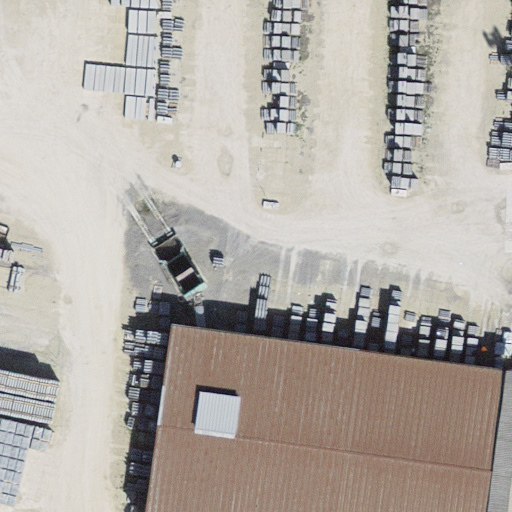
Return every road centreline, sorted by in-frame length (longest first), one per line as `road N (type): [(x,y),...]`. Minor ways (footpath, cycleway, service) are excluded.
road 1 (unknown): [(77,259),(54,511)]
road 2 (unknown): [(0,161),(28,165),(69,206),(77,259)]
